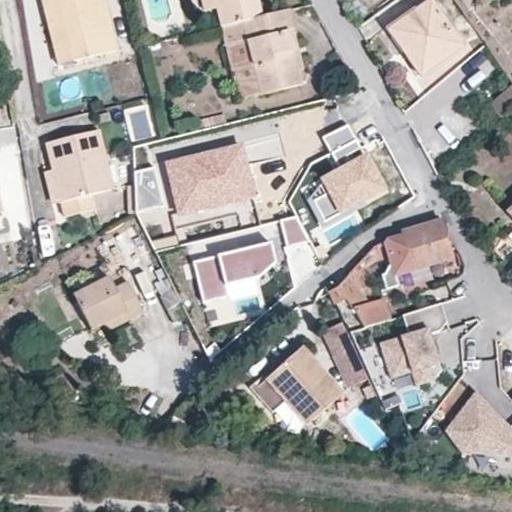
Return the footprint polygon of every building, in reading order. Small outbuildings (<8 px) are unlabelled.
[(43,0),(45,3),(55,0),(58,0),(74,61),(115,50),(102,0),(43,0)] [(58,0),(55,0),(45,3),(60,65),(74,61),(58,0)] [(257,0),(201,0),(204,12),(215,9),(219,27),(241,21),(262,16),(257,0)] [(399,32),(412,52),(406,56),(421,77),(462,46),(430,1),(415,11),(420,18),(399,32)] [(262,16),(241,21),(219,27),(234,84),(255,79),(259,95),(279,91),(301,85),(298,70),(288,32),(293,30),(288,10),(262,16)] [(420,18),(415,11),(394,26),(399,32),(420,18)] [(288,32),(298,70),(303,69),(293,30),(288,32)] [(238,101),(259,95),(255,79),(234,84),(238,101)] [(511,88),(492,104),(503,119),(511,112),(511,88)] [(322,139),(339,173),(322,181),(328,193),(310,201),(320,222),(338,213),(336,207),(357,196),(359,201),(380,190),(364,160),(350,167),(345,157),(359,150),(347,125),(322,139)] [(104,191),(114,189),(99,131),(89,133),(104,191)] [(92,194),(104,191),(89,133),(46,144),(53,171),(61,204),(64,217),(95,208),(92,194)] [(132,143),(133,165),(149,165),(149,143),(132,143)] [(166,165),(179,216),(253,196),(246,168),(240,145),(166,165)] [(135,174),(134,187),(135,206),(136,215),(164,206),(154,168),(135,174)] [(53,171),(45,173),(52,205),(61,204),(53,171)] [(307,243),(295,217),(279,221),(286,248),(307,243)] [(452,258),(439,223),(384,241),(392,268),(394,275),(452,258)] [(59,255),(54,230),(37,234),(42,263),(59,255)] [(276,263),(271,243),(193,263),(203,303),(228,297),(225,286),(259,278),(276,263)] [(397,282),(394,275),(392,268),(378,272),(382,286),(397,282)] [(333,305),(345,301),(352,311),(356,311),(365,328),(389,320),(383,302),(368,304),(347,276),(341,283),(338,288),(328,292),(333,305)] [(73,296),(92,331),(107,323),(110,329),(143,314),(127,283),(114,288),(108,277),(73,296)] [(175,292),(161,300),(173,322),(186,314),(175,292)] [(440,372),(428,336),(439,333),(446,323),(440,304),(399,317),(406,337),(377,346),(388,381),(409,375),(414,388),(432,383),(440,372)] [(323,333),(334,354),(353,345),(351,341),(343,324),(323,333)] [(348,385),(368,377),(353,345),(334,354),(348,385)] [(281,395),(288,390),(294,397),(314,417),(341,392),(301,349),(267,381),(281,395)] [(287,403),(294,397),(288,390),(281,395),(267,381),(254,393),(274,415),(287,403)] [(511,425),(509,428),(475,392),(445,432),(463,450),(511,458),(511,425)] [(314,417),(294,397),(287,403),(306,424),(314,417)] [(399,406),(396,398),(379,401),(383,409),(399,406)]
